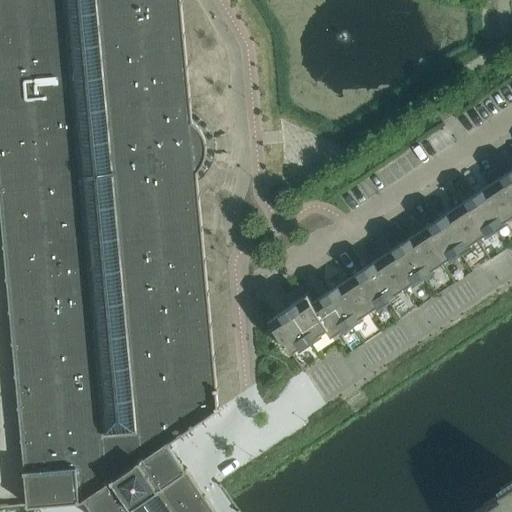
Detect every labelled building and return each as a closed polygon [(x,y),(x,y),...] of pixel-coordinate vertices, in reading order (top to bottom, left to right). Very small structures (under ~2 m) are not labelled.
[(216,511),(180,458),(169,443),(219,409),(198,170),(199,168),(202,163),(203,161),(204,158),(205,156),(206,153),(206,147),(205,142),(204,139),(203,137),(202,134),(201,131),(197,127),(195,125),(193,123),(181,0),(0,0),(0,211),(27,505),(45,504),(83,501),(85,500),(92,511),(216,511)] [(511,174),(509,171),(491,183),(511,213),(511,174)] [(473,195),(497,230),(508,222),(506,219),(511,215),(511,213),(491,183),(473,195)] [(455,207),(477,239),(483,234),(485,237),(497,230),(473,195),(455,207)] [(437,219),(461,254),(472,246),(470,243),(477,239),(455,207),(437,219)] [(419,231),(441,263),(447,258),(449,261),(461,254),(437,219),(419,231)] [(401,243),(424,278),(436,270),(434,267),(441,263),(419,231),(401,243)] [(383,255),(404,287),(411,282),(413,285),(424,278),(401,243),(383,255)] [(365,267),(388,302),(400,294),(398,291),(404,287),(383,255),(365,267)] [(347,279),(368,311),(375,306),(377,309),(388,302),(365,267),(347,279)] [(329,291),(352,326),(364,318),(362,315),(368,311),(347,279),(329,291)] [(327,327),(326,327),(331,335),(339,330),(341,333),(352,326),(329,291),(312,302),(311,303),(327,327)] [(311,303),(312,302),(307,294),(288,307),(311,342),(322,334),(320,331),(326,327),(327,327),(311,303)] [(288,307),(269,319),(290,351),(298,346),(300,349),(311,342),(288,307)] [(511,511),(511,479),(500,488),(502,491),(482,504),(486,511),(511,511)]
